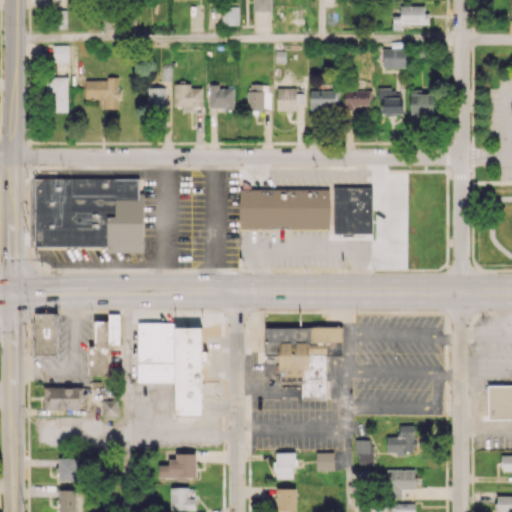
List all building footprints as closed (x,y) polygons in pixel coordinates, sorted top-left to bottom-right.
[(252,0),(252,11),(271,12),(271,0),(252,0)] [(392,30),(413,31),(413,23),(425,24),(426,5),(400,5),(400,16),(392,15),(392,30)] [(222,24),(238,24),(238,6),(221,6),(222,24)] [(66,9),(55,10),(55,29),(66,28),(66,9)] [(68,61),(68,45),(52,45),(52,61),(68,61)] [(383,48),(382,67),(405,67),(406,48),(383,48)] [(67,111),(68,77),(46,77),(45,111),(67,111)] [(85,78),(85,99),(102,99),(103,109),(117,108),(117,98),(120,98),(119,78),(85,78)] [(202,109),(202,87),(191,87),(191,83),(173,83),(174,106),(182,106),(182,109),(202,109)] [(209,108),(233,109),(233,88),(218,88),(218,84),(209,84),(209,108)] [(269,110),(269,84),(247,84),(247,110),(269,110)] [(165,87),(148,87),(147,109),(165,110),(165,87)] [(276,109),(303,110),(304,88),(277,87),(276,109)] [(395,96),(395,88),(378,88),(378,114),(400,114),(401,97),(395,96)] [(309,111),(337,111),(337,90),(309,90),(309,111)] [(370,90),(343,90),(343,111),(371,110),(370,90)] [(432,118),(433,94),(410,93),(409,118),(432,118)] [(36,178),(138,179),(138,193),(145,193),(145,252),(107,252),(107,245),(36,244),(36,178)] [(334,187),(334,233),(373,233),(373,186),(334,187)] [(240,188),(240,227),(329,227),(329,188),(240,188)] [(90,345),(90,373),(107,373),(107,345),(119,345),(119,312),(108,312),(108,320),(95,320),(96,345),(90,345)] [(35,313),(35,354),(57,354),(57,313),(35,313)] [(138,322),(137,381),(175,381),(175,328),(175,322),(138,322)] [(266,326),(342,326),(342,355),(326,355),(326,399),(301,399),(301,376),(286,376),(286,370),(279,370),(279,355),(266,355),(266,326)] [(511,385),(487,386),(488,418),(511,417),(511,385)] [(43,409),(80,409),(80,387),(44,386),(43,409)] [(102,399),(102,416),(121,415),(121,399),(102,399)] [(386,453),(416,452),(415,425),(397,425),(398,436),(386,436),(386,453)] [(371,439),(355,439),(355,463),(371,463),(371,439)] [(316,451),(315,470),(333,471),(334,452),(316,451)] [(293,452),(274,452),(275,478),(294,478),(293,452)] [(195,453),(175,453),(175,458),(168,458),(168,465),(159,465),(159,480),(186,480),(186,477),(196,477),(195,453)] [(511,454),(501,455),(501,471),(511,470),(511,454)] [(56,480),(78,480),(79,458),(57,457),(56,480)] [(414,469),(386,469),(386,497),(401,497),(401,489),(415,489),(414,469)] [(194,510),(194,487),(170,487),(170,509),(194,510)] [(276,510),(296,510),(296,488),(277,488),(276,510)] [(84,489),(57,490),(58,511),(76,511),(76,499),(84,498),(84,489)] [(496,511),(511,511),(511,495),(496,495),(496,511)] [(414,511),(415,502),(389,502),(388,511),(414,511)]
